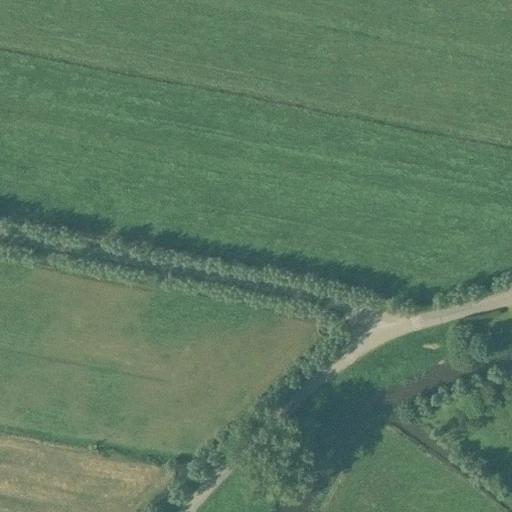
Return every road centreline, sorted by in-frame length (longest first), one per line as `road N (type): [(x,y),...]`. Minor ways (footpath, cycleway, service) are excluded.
road 1 (unclassified): [(391,332),(327,298),(0,235)]
road 2 (unclassified): [(186,511),(314,383),(354,349),(391,332)]
road 3 (unclassified): [(391,332),(511,296)]
